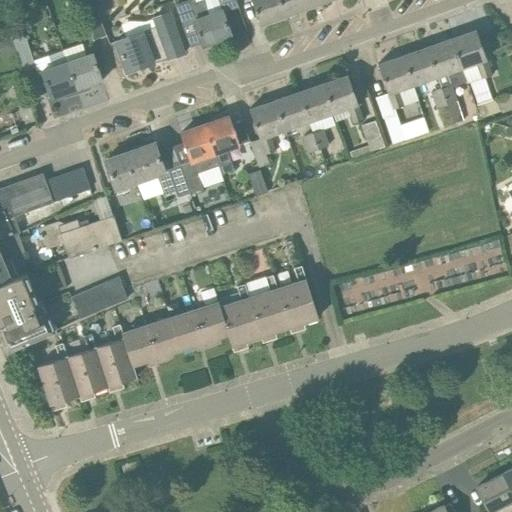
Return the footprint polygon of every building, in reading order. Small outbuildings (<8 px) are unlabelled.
[(203,0),(194,4),(192,0),(188,0),(175,5),(183,27),(194,23),(203,46),(231,36),(222,11),(222,10),(208,15),(203,0)] [(218,0),(222,11),(238,5),(236,0),(218,0)] [(251,0),(261,25),(285,17),(279,0),(251,0)] [(279,0),(285,17),(310,8),(306,0),(279,0)] [(106,36),(97,9),(84,14),(94,40),(106,36)] [(127,72),(152,63),(168,59),(184,53),(170,13),(153,19),(156,27),(116,41),(127,72)] [(11,37),(12,38),(23,34),(19,23),(8,27),(8,28),(11,37)] [(0,40),(11,37),(8,28),(0,30),(0,40)] [(462,68),(476,63),(481,79),(492,75),(476,29),(451,38),(462,68)] [(33,61),(32,61),(23,35),(12,39),(16,51),(22,72),(35,69),(33,61)] [(11,37),(0,40),(0,55),(16,51),(12,39),(12,38),(11,37)] [(467,82),(462,68),(451,38),(427,47),(447,105),(452,118),(454,124),(463,121),(456,102),(458,101),(452,87),(467,82)] [(430,94),(436,109),(447,105),(427,47),(402,55),(413,85),(425,81),(430,94)] [(67,62),(76,90),(102,81),(92,53),(67,62)] [(413,85),(402,55),(378,64),(394,109),(404,105),(418,101),(412,85),(413,85)] [(76,90),(67,62),(41,70),(51,99),(76,90)] [(347,74),(323,83),(333,113),(348,108),(353,123),(363,120),(347,74)] [(298,92),(309,122),(318,118),(333,113),(323,83),(298,92)] [(274,100),(284,130),(309,122),(298,92),(274,100)] [(284,130),(274,100),(249,109),(260,139),(250,143),(259,168),(268,164),(265,154),(275,151),(270,135),(284,130)] [(481,118),(500,111),(496,100),(477,107),(481,118)] [(404,140),(396,115),(390,117),(384,119),(392,144),(404,140)] [(229,116),(205,125),(222,174),(234,170),(227,149),(239,145),(229,116)] [(362,128),(370,151),(383,146),(375,124),(362,128)] [(221,175),(222,174),(205,125),(181,133),(191,162),(181,165),(191,192),(203,189),(197,173),(218,165),(221,175)] [(314,134),(319,150),(330,147),(324,131),(314,134)] [(314,134),(303,138),(309,154),(319,150),(314,134)] [(154,143),(125,153),(135,183),(157,175),(164,196),(177,192),(179,197),(191,192),(181,165),(164,171),(154,143)] [(135,183),(125,153),(105,159),(117,194),(129,190),(127,185),(135,183)] [(82,168),(70,172),(77,193),(89,189),(82,168)] [(255,197),(262,194),(267,193),(260,170),(247,174),(255,197)] [(57,177),(65,197),(77,193),(70,172),(57,177)] [(0,188),(0,239),(9,259),(25,253),(18,232),(19,232),(13,216),(52,202),(45,181),(42,173),(0,188)] [(57,177),(45,181),(52,202),(65,197),(57,177)] [(58,221),(37,228),(39,235),(38,235),(42,247),(62,240),(68,258),(122,240),(113,215),(79,227),(77,220),(63,224),(58,221)] [(0,239),(0,282),(8,278),(16,276),(9,259),(0,239)] [(298,281),(278,288),(276,289),(288,327),(290,334),(300,331),(298,324),(318,317),(301,265),(294,267),(298,281)] [(16,276),(8,278),(0,282),(0,336),(6,351),(54,330),(41,300),(38,302),(25,272),(16,276)] [(273,274),(266,277),(270,290),(249,297),(248,298),(260,336),(262,343),(271,340),(269,333),(288,327),(276,289),(278,288),(273,274)] [(127,299),(123,287),(119,276),(106,282),(116,304),(127,299)] [(94,287),(104,309),(116,304),(106,282),(94,287)] [(248,298),(249,297),(245,284),(238,286),(242,300),(221,307),(219,307),(228,334),(234,352),(243,349),(241,343),(260,336),(248,298)] [(82,292),(92,314),(104,309),(94,287),(82,292)] [(80,320),(92,314),(82,292),(70,297),(80,320)] [(219,302),(194,310),(206,346),(218,342),(216,338),(228,334),(219,307),(221,307),(219,302)] [(195,345),(197,349),(206,346),(194,310),(170,318),(180,350),(195,345)] [(180,350),(170,318),(146,325),(158,361),(170,358),(168,354),(180,350)] [(123,333),(120,324),(113,327),(117,340),(97,347),(95,348),(107,386),(109,392),(118,389),(116,383),(137,376),(133,365),(123,333)] [(146,325),(123,333),(133,365),(147,360),(149,364),(158,361),(146,325)] [(65,357),(78,395),(80,402),(90,399),(88,392),(107,386),(95,348),(97,347),(92,333),(84,335),(89,350),(67,356),(65,357)] [(62,342),(55,344),(60,358),(37,365),(52,411),(61,408),(59,402),(78,395),(65,357),(67,356),(62,342)] [(511,492),(511,468),(502,473),(511,492)] [(490,511),(511,500),(511,492),(502,473),(477,487),(490,511)] [(454,511),(450,503),(443,507),(442,505),(428,511),(454,511)]
